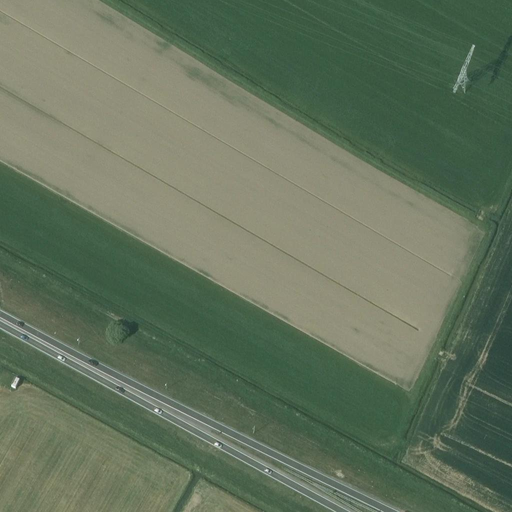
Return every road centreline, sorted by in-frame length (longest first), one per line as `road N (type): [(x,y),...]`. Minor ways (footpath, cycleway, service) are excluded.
road 1 (trunk): [(392,511),(47,344)]
road 2 (trunk): [(47,344),(344,511)]
